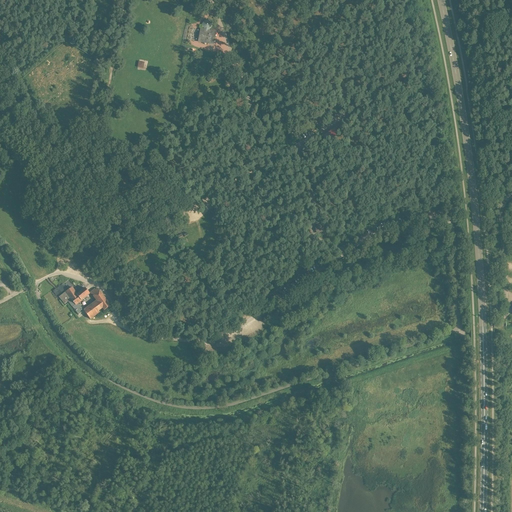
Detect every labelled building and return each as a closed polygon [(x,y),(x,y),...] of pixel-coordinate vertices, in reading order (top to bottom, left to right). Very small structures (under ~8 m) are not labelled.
[(216,36),(208,35),(208,33),(209,32),(210,32),(211,31),(211,30),(212,30),(212,29),(212,28),(212,27),(212,26),(211,25),(211,24),(210,23),(209,23),(208,23),(207,22),(206,23),(204,23),(204,24),(203,25),(202,26),(202,27),(202,29),(203,30),(204,31),(204,32),(204,34),(201,33),(200,39),(199,45),(214,47),(215,42),(216,36)] [(331,133),(334,140),(347,133),(343,126),(331,133)] [(316,234),(322,232),(320,225),(316,226),(317,227),(314,228),(316,234)] [(72,288),(66,292),(67,294),(64,296),(68,302),(71,305),(74,303),(75,305),(76,305),(78,303),(80,302),(81,301),(76,295),(77,295),(72,288)] [(77,295),(76,295),(81,301),(89,294),(85,288),(77,295)] [(105,300),(97,289),(95,291),(96,294),(93,296),(97,301),(102,308),(104,311),(110,307),(105,300)] [(83,311),(90,320),(99,313),(98,311),(102,308),(97,301),(83,311)] [(76,305),(72,307),(78,315),(83,311),(78,303),(76,305)]
